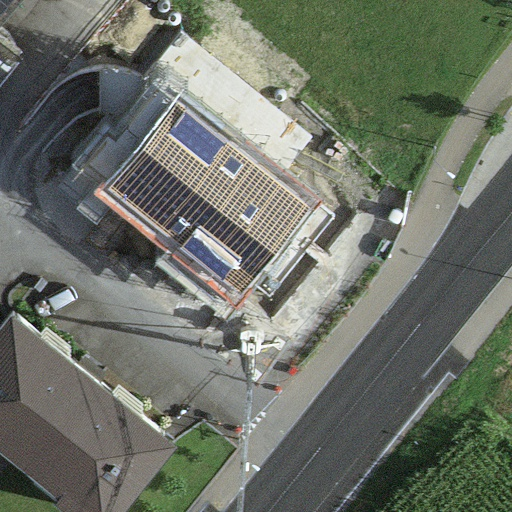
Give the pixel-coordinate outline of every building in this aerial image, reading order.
[(186,36),(144,85),(194,128),(236,78),(186,36)] [(0,82),(17,62),(0,47),(0,82)] [(79,80),(26,148),(82,192),(136,125),(79,80)] [(152,222),(251,301),(352,176),(253,96),(152,222)] [(103,511),(173,420),(9,297),(0,308),(0,441),(93,511),(103,511)]
